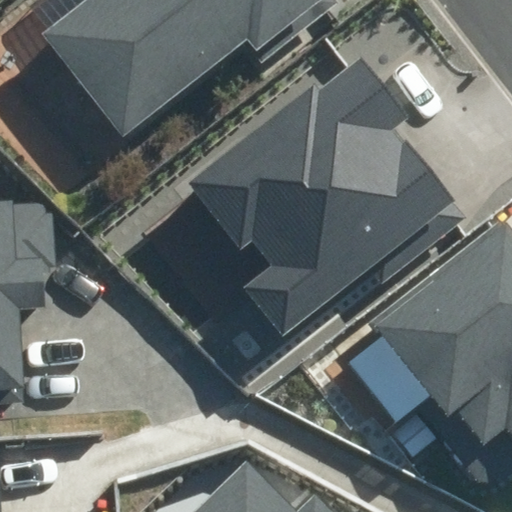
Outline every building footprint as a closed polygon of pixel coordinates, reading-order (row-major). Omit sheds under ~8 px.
[(336,23),(317,0),(92,0),(42,41),(130,149),(248,53),(269,78),(336,23)] [(357,58),(186,182),(236,250),(249,241),(268,268),(247,283),(280,329),(452,203),(398,129),(405,123),(357,58)] [(0,383),(36,382),(32,299),(56,297),(54,256),(58,256),(55,190),(17,191),(0,192),(0,383)] [(511,242),(501,229),(372,334),(447,426),(456,419),(484,454),(504,438),(511,446),(511,242)] [(335,511),(311,488),(297,501),(247,453),(188,511),(335,511)]
